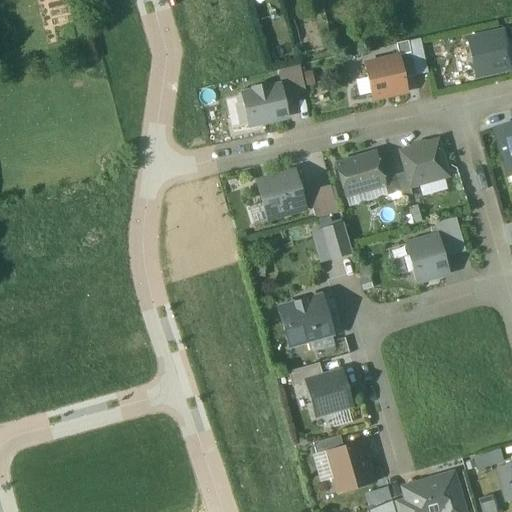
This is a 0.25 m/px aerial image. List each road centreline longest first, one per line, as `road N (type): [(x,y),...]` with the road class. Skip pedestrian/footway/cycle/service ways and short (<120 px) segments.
road 1 (residential): [(149,171),(456,110)]
road 2 (residential): [(149,171),(141,260),(181,391)]
road 3 (residential): [(181,391),(0,445)]
road 4 (residential): [(456,110),(505,288)]
road 5 (residential): [(151,0),(168,54),(149,171)]
road 6 (residential): [(358,330),(505,288)]
road 7 (residential): [(392,465),(358,330)]
road 8 (residential): [(181,391),(221,511)]
